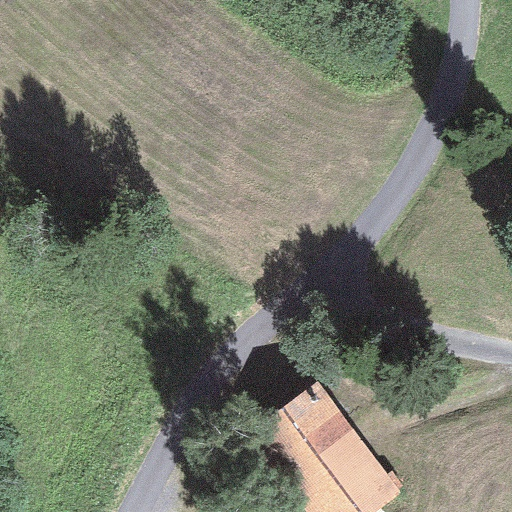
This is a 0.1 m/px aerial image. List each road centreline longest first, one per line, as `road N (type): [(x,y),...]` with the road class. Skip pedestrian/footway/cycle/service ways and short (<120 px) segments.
road 1 (track): [(140,511),(192,422),(243,357),(423,155),(455,79),(463,0)]
road 2 (track): [(316,282),(436,339),(511,353)]
